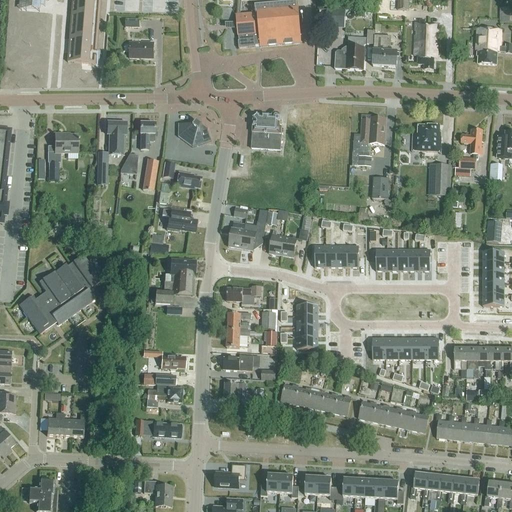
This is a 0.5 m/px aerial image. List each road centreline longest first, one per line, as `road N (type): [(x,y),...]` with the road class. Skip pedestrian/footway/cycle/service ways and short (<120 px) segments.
road 1 (residential): [(511,467),(198,444)]
road 2 (residential): [(212,269),(280,274),(434,327),(511,331)]
road 3 (secondary): [(228,99),(340,91),(511,99)]
road 4 (secondary): [(0,100),(198,98)]
road 5 (tertiary): [(198,444),(212,269)]
road 6 (tertiary): [(212,269),(228,99)]
road 7 (residential): [(197,467),(31,459)]
road 8 (residential): [(31,459),(35,381),(95,378)]
